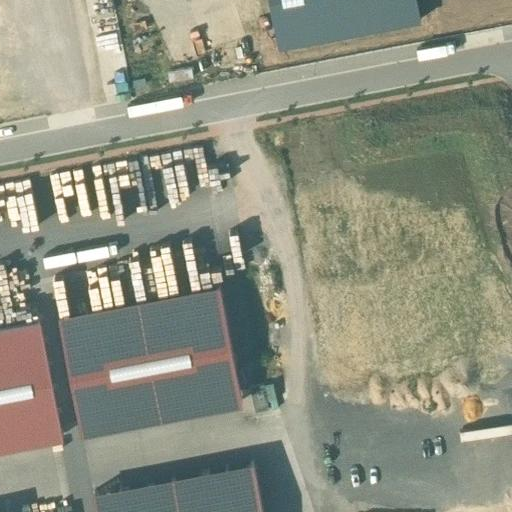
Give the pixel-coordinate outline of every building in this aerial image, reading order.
[(0,0),(0,44),(47,35),(39,0),(0,0)] [(415,0),(270,0),(280,45),(419,18),(415,0)] [(59,312),(82,430),(242,400),(219,282),(59,312)] [(263,383),(249,385),(255,411),(268,408),(263,383)] [(94,490),(98,511),(262,511),(252,459),(94,490)]
